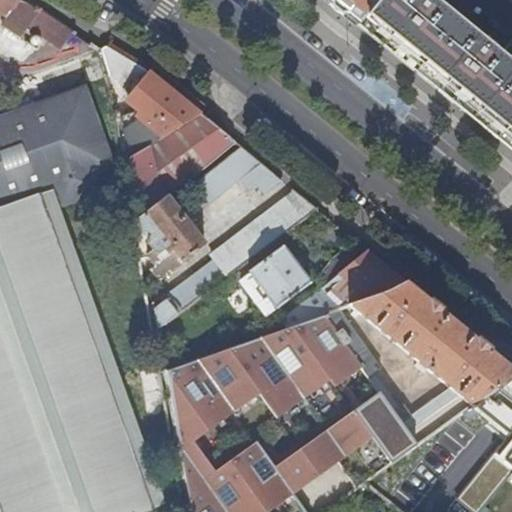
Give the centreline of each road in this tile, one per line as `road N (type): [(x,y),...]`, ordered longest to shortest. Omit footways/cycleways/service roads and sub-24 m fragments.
road 1 (primary): [(132,0),(240,76),(511,298)]
road 2 (primary): [(511,230),(223,0)]
